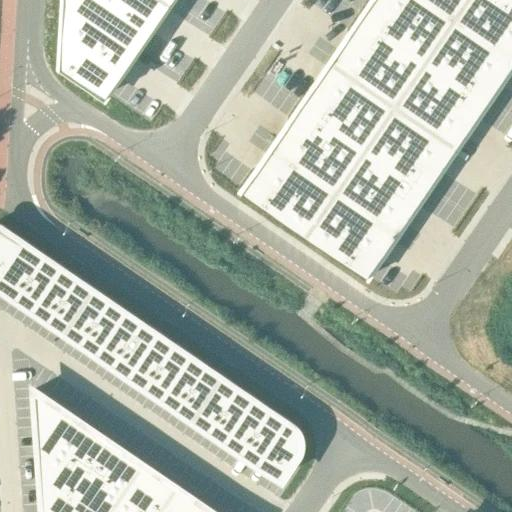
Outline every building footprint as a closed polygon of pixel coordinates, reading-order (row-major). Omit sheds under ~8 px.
[(63,0),(60,65),(105,96),(170,0),(63,0)] [(438,0),(369,0),(361,13),(423,55),(453,10),(438,0)] [(438,0),(453,10),(459,0),(438,0)] [(511,0),(459,0),(453,10),(511,49),(511,0)] [(511,49),(453,10),(423,55),(486,96),(511,57),(511,49)] [(361,13),(331,58),(393,99),(423,55),(361,13)] [(423,55),(393,99),(456,141),(486,96),(423,55)] [(331,58),(301,102),(364,144),(393,99),(331,58)] [(393,99),(364,144),(426,186),(456,141),(393,99)] [(301,102),(271,147),(334,189),(364,144),(301,102)] [(364,144),(334,189),(396,231),(426,186),(364,144)] [(271,147),(241,192),(304,234),(334,189),(271,147)] [(334,189),(304,234),(366,275),(396,231),(334,189)] [(0,280),(26,242),(1,225),(0,224),(0,280)] [(26,242),(0,280),(0,285),(14,295),(42,253),(26,242)] [(42,253),(14,295),(30,306),(58,264),(42,253)] [(58,264),(30,306),(46,317),(75,275),(58,264)] [(75,275),(46,317),(63,328),(91,286),(75,275)] [(91,286),(63,328),(79,339),(107,298),(91,286)] [(107,298),(79,339),(95,350),(123,309),(107,298)] [(123,309),(95,350),(111,361),(139,320),(123,309)] [(139,320),(111,361),(127,372),(155,331),(139,320)] [(155,331),(127,372),(143,383),(172,342),(155,331)] [(172,342),(143,383),(160,394),(188,353),(172,342)] [(188,353),(160,394),(176,405),(204,364),(188,353)] [(204,364),(176,405),(192,416),(220,375),(204,364)] [(220,375),(192,416),(208,427),(236,386),(220,375)] [(236,386),(208,427),(224,438),(253,397),(236,386)] [(108,437),(34,388),(40,467),(73,489),(108,437)] [(253,397),(224,438),(241,449),(269,408),(253,397)] [(269,408),(241,449),(257,460),(286,420),(269,408)] [(286,420),(257,460),(280,476),(291,460),(288,459),(292,453),(294,455),(295,436),(286,420)] [(108,437),(73,489),(106,511),(142,459),(108,437)] [(106,511),(155,511),(175,482),(142,459),(106,511)] [(73,489),(40,467),(43,509),(43,511),(106,511),(73,489)] [(175,482),(155,511),(205,511),(210,505),(175,482)]
